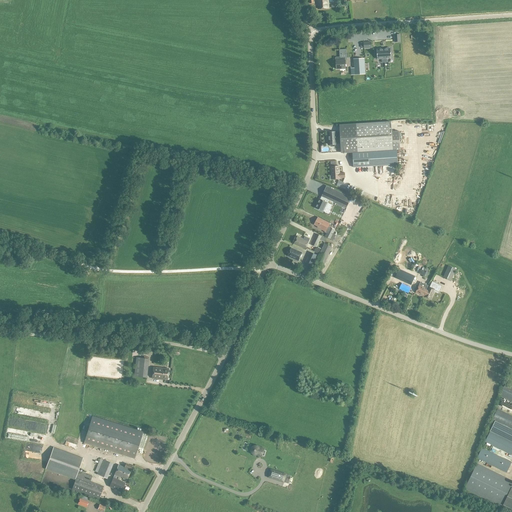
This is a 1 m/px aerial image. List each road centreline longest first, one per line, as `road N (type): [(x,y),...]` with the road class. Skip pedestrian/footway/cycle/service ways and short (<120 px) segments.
road 1 (unclassified): [(267,262),(511,354)]
road 2 (unknown): [(313,161),(340,160),(355,179),(393,194),(406,189),(412,162),(402,127),(313,131)]
road 3 (unclassified): [(267,262),(313,161),(307,26)]
road 4 (unclassified): [(0,333),(163,342),(224,356)]
road 5 (unclassified): [(307,26),(511,13)]
road 6 (unclassified): [(143,511),(224,356)]
